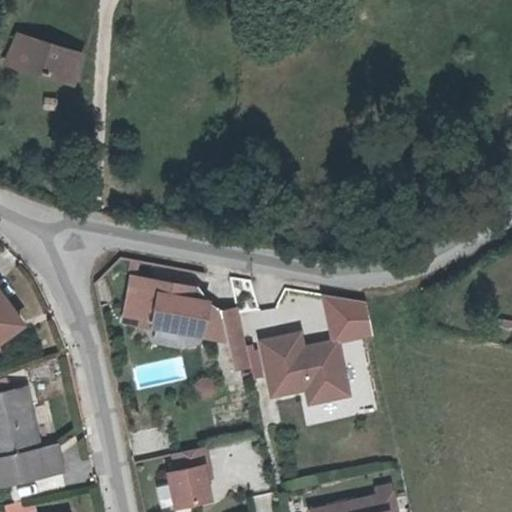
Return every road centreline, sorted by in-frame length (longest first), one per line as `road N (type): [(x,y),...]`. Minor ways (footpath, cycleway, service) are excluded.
road 1 (unclassified): [(40,224),(388,282),(511,211)]
road 2 (unclassified): [(124,511),(75,286),(40,224)]
